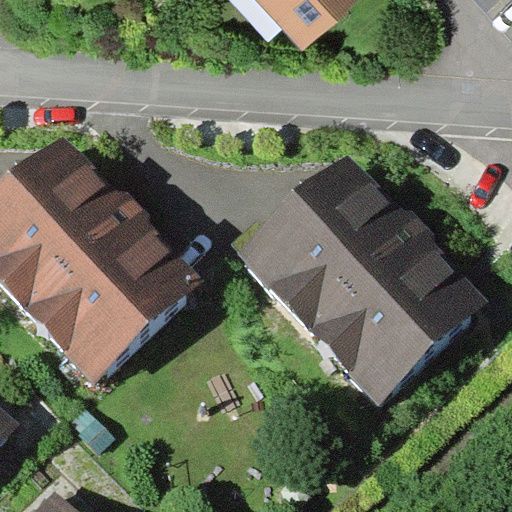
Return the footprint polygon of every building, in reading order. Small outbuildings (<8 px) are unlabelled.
[(256,0),(303,49),(354,0),(256,0)] [(64,133),(0,192),(0,283),(93,381),(202,278),(64,133)] [(347,151),(237,253),(379,405),(489,303),(347,151)] [(115,439),(85,405),(68,421),(98,454),(115,439)] [(0,445),(19,422),(0,406),(0,445)] [(75,511),(56,492),(34,511),(75,511)]
